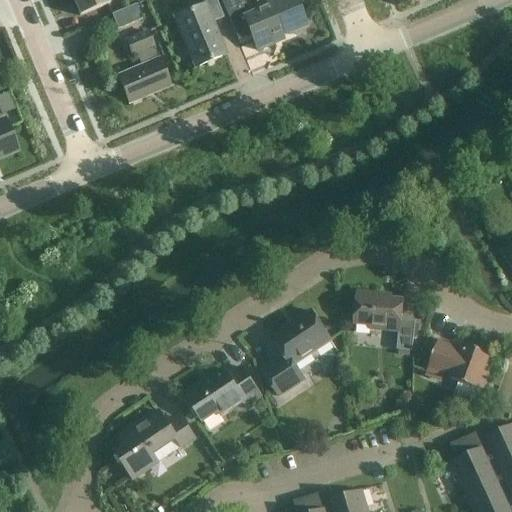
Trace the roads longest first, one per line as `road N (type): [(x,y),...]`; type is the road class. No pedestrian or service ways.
road 1 (residential): [(77,511),(88,426),(113,399),(331,257),(371,246),(410,261),(480,321),(511,326)]
road 2 (residential): [(89,174),(371,53)]
road 3 (residential): [(89,174),(18,0)]
road 4 (residential): [(397,453),(263,496)]
road 5 (residential): [(371,53),(498,0)]
